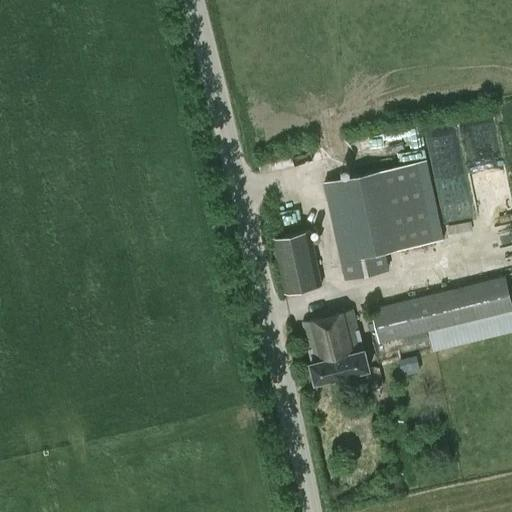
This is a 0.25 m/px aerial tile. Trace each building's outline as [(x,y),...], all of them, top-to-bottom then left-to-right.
[(434,238),(416,159),(324,180),(342,259),(434,238)] [(511,220),(495,223),(501,265),(511,263),(511,220)] [(283,291),(323,283),(311,228),(271,237),(283,291)] [(381,341),(382,341),(511,310),(503,276),(373,308),(381,341)] [(369,366),(364,347),(359,348),(350,308),(302,319),(311,360),(310,360),(314,379),(369,366)]
